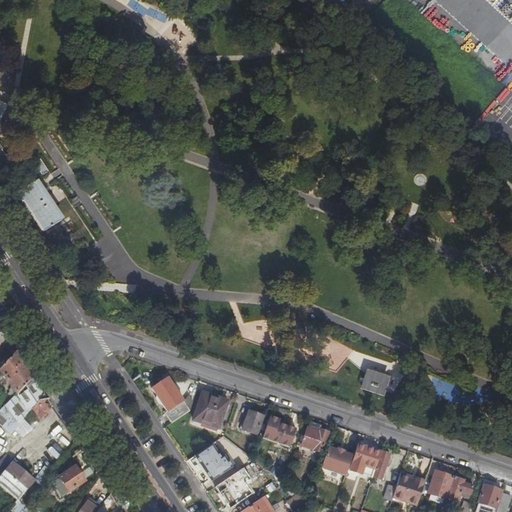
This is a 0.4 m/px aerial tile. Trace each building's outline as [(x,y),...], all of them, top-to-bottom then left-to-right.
[(438,0),(418,0),(454,32),(464,21),(454,12),(453,13),(438,0)] [(0,121),(1,119),(0,119),(0,157),(11,173),(20,167),(16,162),(8,151),(0,140),(0,121)] [(22,144),(20,141),(8,151),(16,162),(32,149),(26,142),(22,144)] [(65,218),(39,179),(18,191),(45,232),(65,218)] [(44,395),(16,353),(1,370),(5,375),(12,385),(9,387),(12,391),(14,389),(18,394),(7,407),(21,425),(32,410),(44,395)] [(391,376),(369,369),(361,388),(385,396),(391,376)] [(154,392),(174,422),(189,411),(193,401),(189,396),(182,400),(171,385),(166,389),(163,385),(154,392)] [(53,407),(44,395),(32,410),(41,422),(53,407)] [(201,397),(192,425),(217,433),(226,406),(201,397)] [(262,437),(268,419),(248,412),(242,430),(262,437)] [(277,424),(271,441),(288,448),(294,430),(277,424)] [(96,431),(102,440),(106,438),(100,429),(96,431)] [(317,433),(305,429),(299,447),(319,454),(326,433),(318,431),(317,433)] [(375,450),(357,444),(349,467),(362,471),(364,465),(369,466),(375,450)] [(379,451),(371,477),(380,480),(388,454),(379,451)] [(232,466),(223,454),(211,462),(220,475),(232,466)] [(13,463),(7,472),(28,490),(34,482),(13,463)] [(65,487),(69,493),(85,483),(75,468),(60,478),(65,487)] [(368,484),(371,472),(366,470),(362,482),(368,484)] [(445,498),(452,478),(433,472),(426,494),(444,500),(445,498)] [(413,481),(399,476),(395,486),(391,498),(415,506),(423,482),(414,480),(413,481)] [(462,481),(452,478),(445,498),(459,503),(461,497),(466,499),(470,487),(461,484),(462,481)] [(46,481),(35,495),(40,499),(51,486),(46,481)] [(271,481),(264,487),(269,493),(276,487),(271,481)] [(382,498),(390,501),(391,498),(395,486),(387,484),(382,498)] [(245,486),(233,493),(238,502),(250,495),(245,486)] [(492,511),(500,492),(482,486),(475,508),(487,511),(492,511)] [(291,511),(293,511),(309,503),(308,503),(297,494),(285,502),(291,511)] [(501,495),(494,511),(503,511),(508,497),(501,495)] [(15,499),(6,511),(17,511),(23,504),(15,499)] [(267,511),(259,499),(240,511),(267,511)] [(81,511),(86,511),(93,504),(90,501),(81,511)] [(458,511),(467,511),(470,504),(463,501),(458,511)]
